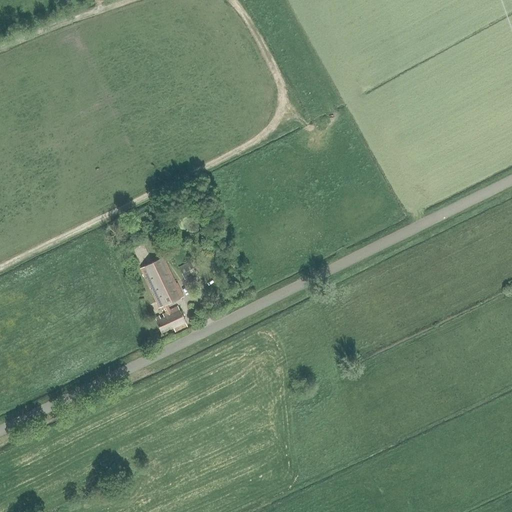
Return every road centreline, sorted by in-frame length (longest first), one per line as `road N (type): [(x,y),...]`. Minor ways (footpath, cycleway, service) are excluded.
road 1 (unclassified): [(0,430),(511,179)]
road 2 (track): [(231,0),(281,85),(283,105),(273,123),(244,146),(0,266)]
road 3 (track): [(0,48),(128,0)]
